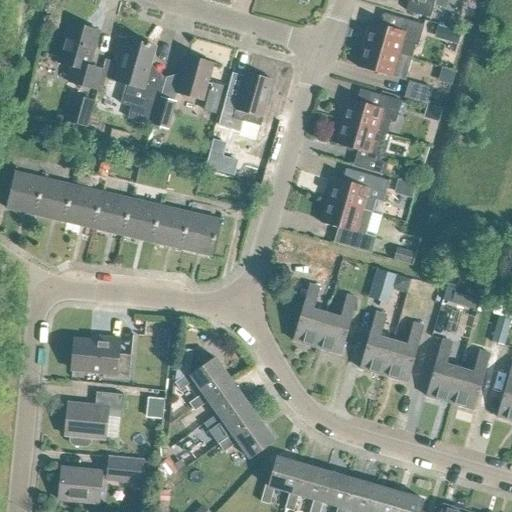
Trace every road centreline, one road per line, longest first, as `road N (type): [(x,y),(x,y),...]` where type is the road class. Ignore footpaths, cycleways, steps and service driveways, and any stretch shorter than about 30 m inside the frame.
road 1 (residential): [(511,482),(319,421),(289,391),(241,307)]
road 2 (residential): [(241,307),(319,45)]
road 3 (residential): [(16,511),(35,323),(47,292)]
road 4 (residential): [(241,307),(47,292)]
road 5 (residential): [(319,45),(162,0)]
